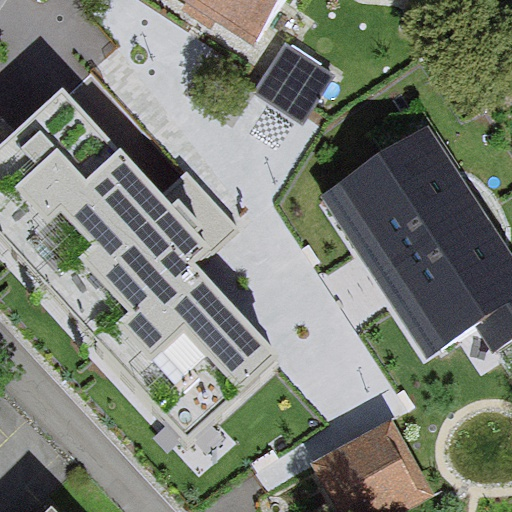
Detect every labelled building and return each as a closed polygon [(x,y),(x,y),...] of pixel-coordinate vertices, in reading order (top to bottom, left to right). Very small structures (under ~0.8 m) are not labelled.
[(189,0),(253,43),(282,0),(189,0)] [(333,75),(286,45),(256,92),(303,122),(333,75)] [(90,68),(0,148),(0,229),(187,437),(278,356),(194,263),(234,228),(90,68)] [(511,255),(430,126),(321,195),(422,355),(473,324),(490,352),(511,338),(511,255)] [(393,421),(313,464),(339,511),(404,511),(434,496),(393,421)]
